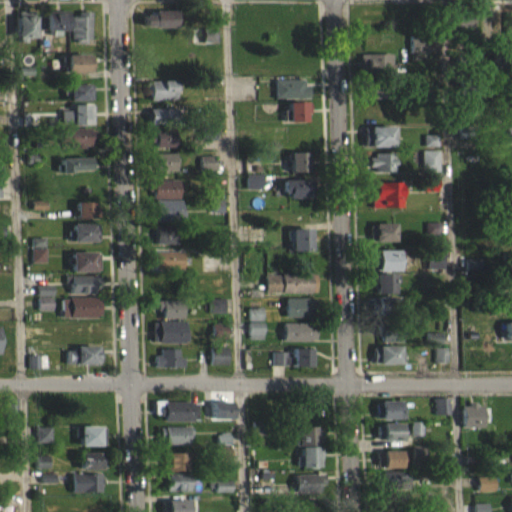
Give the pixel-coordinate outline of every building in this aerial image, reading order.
[(67,19),(46,19),(46,44),(59,44),(59,39),(66,39),(67,19)] [(173,36),(174,20),(142,19),(142,35),(173,36)] [(33,21),(16,20),(15,48),(33,48),(33,21)] [(89,22),(70,21),(69,50),(89,50),(89,22)] [(466,38),(466,21),(445,21),(445,39),(466,38)] [(216,51),(216,36),(191,36),(191,51),(216,51)] [(408,44),(408,62),(426,61),(425,44),(408,44)] [(500,72),(511,71),(511,61),(499,62),(500,72)] [(358,81),(390,81),(390,62),(358,62),(358,81)] [(63,81),(91,81),(91,63),(63,63),(63,81)] [(273,88),(273,107),(306,107),(306,88),(273,88)] [(173,89),(147,89),(148,109),(174,108),(173,89)] [(67,109),(91,109),(91,92),(67,93),(67,109)] [(385,93),(363,93),(363,108),(385,107),(385,93)] [(308,110),(285,111),(285,131),(303,131),(303,122),(308,122),(308,110)] [(59,133),(92,132),(91,112),(71,113),(71,119),(59,119),(59,133)] [(469,124),(469,113),(458,112),(457,123),(469,124)] [(147,132),(173,132),(173,117),(147,117),(147,132)] [(215,148),(216,135),(199,134),(199,148),(215,148)] [(511,154),(511,134),(504,135),(505,144),(501,144),(501,155),(511,154)] [(366,155),(393,156),(393,135),(367,135),(366,155)] [(58,137),(58,154),(94,153),(93,136),(58,137)] [(174,156),(173,139),(148,139),(148,156),(174,156)] [(436,155),(436,143),(422,143),(422,155),(436,155)] [(437,179),(437,158),(419,159),(419,180),(437,179)] [(304,160),(287,160),(288,180),(304,180),(304,160)] [(175,179),(174,161),(152,162),(153,180),(175,179)] [(371,180),(393,180),(392,161),(370,162),(371,180)] [(214,179),(213,164),(198,164),(198,179),(214,179)] [(91,166),(59,166),(59,179),(92,179),(91,166)] [(260,183),(244,182),(244,197),(260,197),(260,183)] [(177,189),(151,188),(151,206),(177,207),(177,189)] [(306,188),(282,188),(282,206),(307,206),(306,188)] [(420,200),(435,200),(435,189),(421,188),(420,200)] [(400,215),(400,190),(369,190),(370,216),(400,215)] [(178,208),(149,207),(149,228),(178,229),(178,208)] [(220,221),(221,208),(207,208),(207,220),(220,221)] [(74,227),(92,226),(92,210),(74,210),(74,227)] [(440,230),(424,231),(424,242),(440,242),(440,230)] [(368,250),(393,250),(393,232),(368,231),(368,250)] [(67,232),(68,250),(97,250),(96,232),(67,232)] [(153,252),(175,252),(175,234),(153,234),(153,252)] [(308,259),(308,237),(288,237),(288,259),(308,259)] [(30,246),(30,256),(43,256),(43,246),(30,246)] [(43,271),(43,257),(29,257),(30,271),(43,271)] [(373,259),(374,280),(396,279),(395,258),(373,259)] [(153,278),(181,277),(181,259),(153,260),(153,278)] [(69,280),(98,280),(97,260),(69,261),(69,280)] [(442,277),(442,261),(425,262),(425,277),(442,277)] [(463,268),(464,279),(479,278),(478,267),(463,268)] [(393,282),(374,281),(373,302),(392,303),(393,282)] [(263,301),(314,302),(314,283),(263,282),(263,301)] [(96,283),(66,284),(66,302),(96,301),(96,283)] [(35,304),(51,304),(51,294),(36,293),(35,304)] [(51,319),(51,305),(36,305),(35,319),(51,319)] [(368,323),(391,324),(391,305),(368,305),(368,323)] [(59,306),(59,326),(99,325),(99,306),(59,306)] [(310,306),(283,306),(283,326),(310,325),(310,306)] [(222,320),(222,307),(209,307),(208,319),(222,320)] [(158,327),(181,326),(181,308),(157,308),(158,327)] [(246,329),(260,329),(260,316),(246,315),(246,329)] [(183,351),(182,330),(150,330),(151,351),(183,351)] [(262,347),(261,330),(246,330),(246,348),(262,347)] [(499,347),(511,347),(511,330),(499,330),(499,347)] [(210,344),(225,345),(225,332),(210,331),(210,344)] [(280,349),(285,350),(285,342),(291,342),(291,349),(310,350),(311,332),(281,331),(280,349)] [(400,351),(400,334),(377,334),(377,350),(400,351)] [(440,341),(425,341),(425,352),(441,352),(440,341)] [(398,354),(371,354),(371,373),(398,372),(398,354)] [(64,373),(98,373),(98,355),(74,355),(74,359),(63,359),(64,373)] [(208,373),(225,374),(226,356),(208,355),(208,373)] [(308,375),(309,357),(291,356),(290,375),(308,375)] [(432,356),(433,372),(445,372),(445,356),(432,356)] [(153,375),(182,376),(182,365),(176,365),(176,357),(158,357),(158,364),(153,364),(153,375)] [(288,360),(270,360),(270,374),(288,374),(288,360)] [(16,406),(5,407),(5,422),(16,422),(16,406)] [(447,423),(447,406),(432,406),(432,423),(447,423)] [(399,409),(373,410),(374,428),(399,427),(399,409)] [(161,430),(196,429),(195,410),(153,410),(153,423),(161,423),(161,430)] [(210,427),(231,427),(231,410),(210,410),(210,427)] [(459,412),(460,436),(482,435),(481,414),(474,415),(474,412),(459,412)] [(409,444),(420,444),(420,430),(409,430),(409,444)] [(399,448),(399,432),(375,432),(375,449),(399,448)] [(77,454),(103,454),(103,434),(77,435),(77,454)] [(33,448),(49,448),(49,436),(33,435),(33,448)] [(189,453),(188,435),(159,435),(159,453),(189,453)] [(295,454),(319,453),(319,435),(294,436),(295,454)] [(294,476),(318,476),(318,455),(297,455),(298,464),(293,464),(294,476)] [(374,459),(375,477),(399,476),(398,459),(374,459)] [(77,461),(77,478),(99,477),(99,460),(77,461)] [(185,479),(185,462),(160,462),(160,479),(185,479)] [(47,476),(46,464),(33,465),(34,476),(47,476)] [(406,480),(379,479),(379,496),(405,497),(406,480)] [(165,500),(187,499),(186,481),(164,482),(165,500)] [(39,491),(53,491),(53,483),(39,482),(39,491)] [(69,482),(69,500),(99,500),(99,482),(69,482)] [(320,482),(291,483),(291,501),(321,501),(320,482)] [(492,499),(492,484),(475,485),(475,500),(492,499)] [(229,500),(229,489),(208,489),(208,500),(229,500)]
